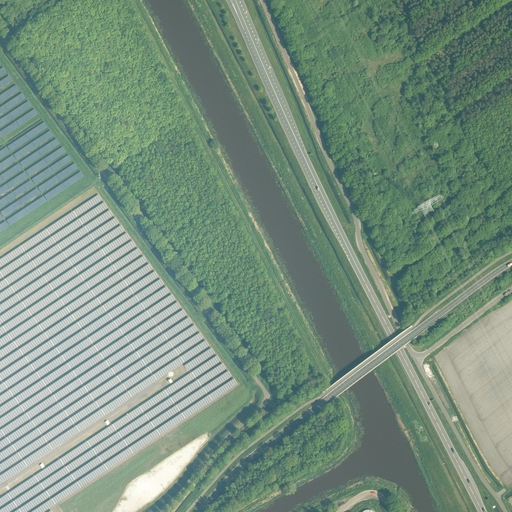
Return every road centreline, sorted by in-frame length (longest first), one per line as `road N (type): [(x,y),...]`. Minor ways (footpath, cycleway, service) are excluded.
road 1 (unclassified): [(159,511),(261,408),(264,393),(0,34)]
road 2 (trunk): [(483,511),(247,28)]
road 3 (tertiary): [(199,511),(245,460),(511,262)]
road 4 (unclassified): [(416,361),(262,0)]
road 5 (unclassified): [(505,511),(416,361)]
road 6 (unclassified): [(416,361),(511,289)]
